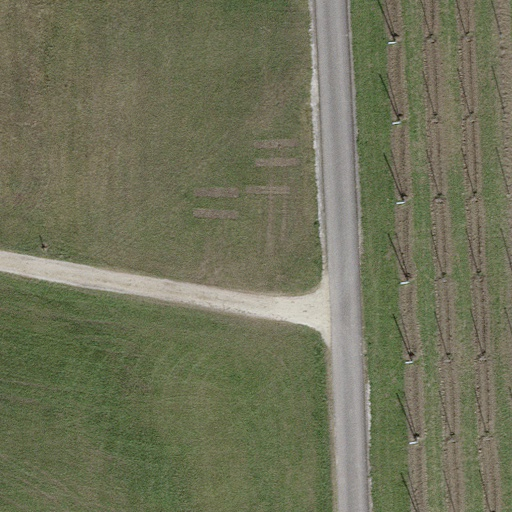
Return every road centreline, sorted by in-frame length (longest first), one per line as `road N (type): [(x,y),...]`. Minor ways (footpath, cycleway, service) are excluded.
road 1 (track): [(0,261),(332,320)]
road 2 (track): [(332,320),(313,0)]
road 3 (track): [(332,320),(341,511)]
